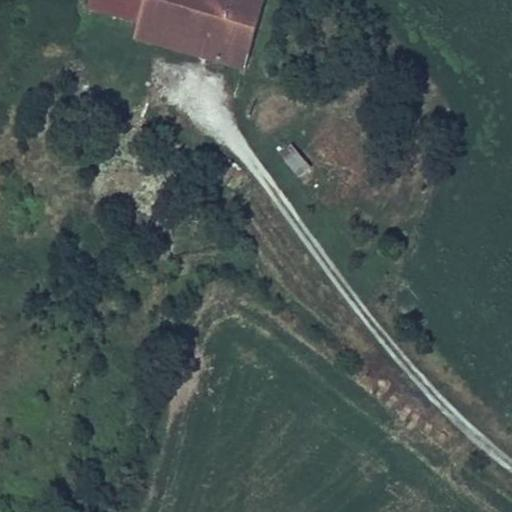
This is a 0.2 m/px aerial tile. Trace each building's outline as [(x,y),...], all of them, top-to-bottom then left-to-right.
[(97,0),(94,11),(143,25),(149,0),(97,0)] [(218,62),(246,70),(265,0),(149,0),(143,25),(139,41),(153,44),(159,23),(224,41),(218,62)] [(218,62),(224,41),(159,23),(153,44),(218,62)] [(291,147),(279,159),(299,177),(311,165),(291,147)] [(176,214),(201,222),(208,195),(179,188),(173,212),(172,213),(176,214)]
